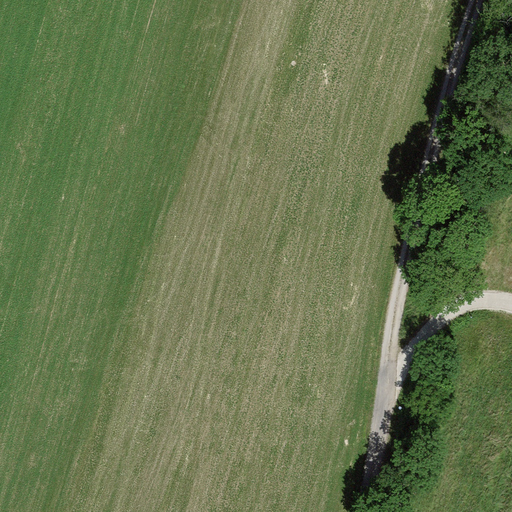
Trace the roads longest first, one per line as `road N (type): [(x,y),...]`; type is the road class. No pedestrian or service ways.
road 1 (track): [(477,0),(402,270),(390,380)]
road 2 (track): [(511,302),(465,300),(420,338),(390,380)]
road 3 (track): [(390,380),(363,511)]
